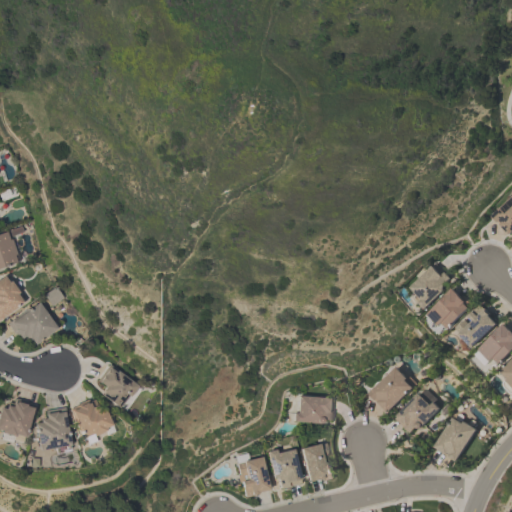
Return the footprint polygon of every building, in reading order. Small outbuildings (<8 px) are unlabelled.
[(511,228),(507,233),(489,215),(511,192),(511,228)] [(0,266),(0,232),(4,231),(7,239),(9,238),(14,254),(12,254),(15,261),(0,266)] [(442,289),(424,308),(417,301),(418,300),(413,296),(416,294),(408,286),(430,265),(431,266),(435,262),(443,270),(443,271),(449,277),(443,283),(442,289)] [(0,275),(1,275),(6,281),(8,280),(16,291),(15,293),(20,301),(14,305),(15,307),(0,317),(0,275)] [(50,306),(42,296),(54,287),(62,298),(50,306)] [(425,312),(450,287),(462,298),(464,297),(468,301),(465,304),(467,306),(446,327),(440,321),(437,324),(425,312)] [(54,327),(32,343),(28,338),(26,340),(22,335),(18,338),(14,332),(12,333),(4,323),(13,317),(14,317),(36,302),(54,327)] [(471,345),(458,332),(458,331),(454,327),(463,318),(468,323),(472,319),(467,314),(478,303),(483,308),(488,313),(487,314),(495,322),(471,345)] [(477,347),(495,330),(494,329),(502,322),(509,329),(509,328),(511,331),(511,347),(497,362),(492,356),(489,359),(477,347)] [(511,385),(505,378),(507,376),(500,369),(511,357),(511,385)] [(95,380),(107,364),(135,385),(127,395),(125,394),(115,406),(99,394),(102,391),(100,390),(103,386),(95,380)] [(367,392),(394,366),(405,377),(407,376),(414,383),(386,411),(367,392)] [(415,425),(411,430),(409,432),(394,417),(396,415),(395,414),(416,392),(429,404),(431,401),(438,407),(421,424),(420,426),(418,427),(417,427),(415,426),(415,425)] [(317,423),(290,421),(290,417),(291,417),(291,412),(295,412),(296,395),(327,398),(327,399),(331,399),(329,420),(320,419),(320,420),(319,422),(318,422),(317,423)] [(22,436),(12,433),(11,435),(0,431),(0,406),(3,408),(4,404),(10,406),(12,398),(32,404),(22,436)] [(110,424),(102,427),(103,429),(100,430),(101,431),(95,434),(94,433),(91,434),(94,440),(86,443),(82,436),(80,437),(68,408),(73,405),(73,404),(83,400),(84,402),(92,399),(95,405),(100,403),(110,424)] [(67,450),(39,456),(38,449),(36,449),(31,423),(38,421),(38,418),(43,417),(42,413),(43,413),(43,410),(63,407),(66,425),(64,426),(68,444),(66,444),(67,450)] [(454,460),(447,455),(449,452),(446,451),(445,453),(432,445),(451,416),(460,422),(462,420),(475,428),(454,460)] [(332,477),(319,480),(319,478),(317,479),(317,478),(306,481),(298,448),(317,443),(317,444),(323,443),(327,455),(320,457),(321,461),(328,460),(332,477)] [(271,476),(264,451),(273,449),(274,452),(291,448),(298,478),(297,478),(298,482),(286,485),(287,486),(278,488),(276,479),(271,476)] [(243,496),(235,463),(241,462),(241,461),(259,456),(267,489),(256,491),(256,494),(247,496),(246,495),(243,496)]
